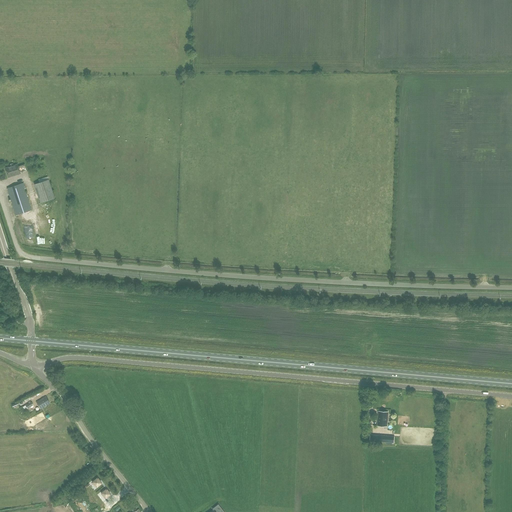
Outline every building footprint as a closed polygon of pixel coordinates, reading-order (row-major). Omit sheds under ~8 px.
[(14,165),(13,164),(10,165),(10,166),(5,168),(8,178),(20,174),(20,172),(26,170),(25,165),(18,167),(18,164),(14,165)] [(40,203),(55,198),(48,180),(34,184),(40,203)] [(16,215),(31,210),(22,183),(7,188),(16,215)] [(40,409),(50,403),(46,396),(36,402),(40,409)] [(387,426),(388,412),(379,411),(377,425),(387,426)]
